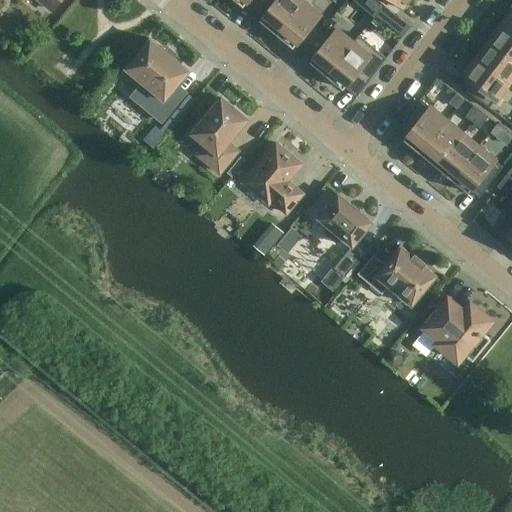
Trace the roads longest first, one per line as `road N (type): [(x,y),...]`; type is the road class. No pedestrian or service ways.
road 1 (unclassified): [(347,151),(165,0)]
road 2 (unclassified): [(511,288),(347,151)]
road 3 (residential): [(347,151),(461,0)]
